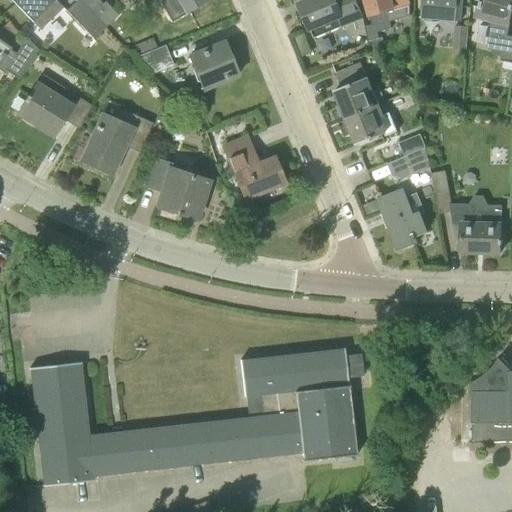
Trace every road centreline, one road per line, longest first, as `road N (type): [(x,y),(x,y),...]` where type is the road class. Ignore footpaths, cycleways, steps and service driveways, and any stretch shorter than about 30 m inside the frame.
road 1 (tertiary): [(355,287),(254,275),(155,248),(10,181)]
road 2 (residential): [(355,287),(351,232),(252,0)]
road 3 (tertiary): [(511,293),(355,287)]
